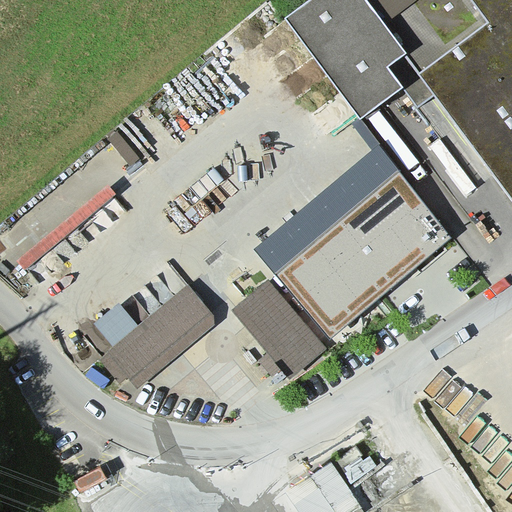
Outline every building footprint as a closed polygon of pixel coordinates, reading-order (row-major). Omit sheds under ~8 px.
[(511,0),(334,0),(304,22),(381,127),(435,83),(511,182),(511,0)] [(378,146),(254,247),(330,338),(453,237),(378,146)] [(117,192),(20,264),(30,274),(126,205),(117,192)] [(268,280),(232,310),(267,352),(259,359),(273,376),(281,369),(290,380),(327,350),(268,280)] [(193,289),(109,356),(139,393),(223,326),(193,289)] [(333,461),(285,493),(297,511),(356,511),(364,507),(333,461)]
